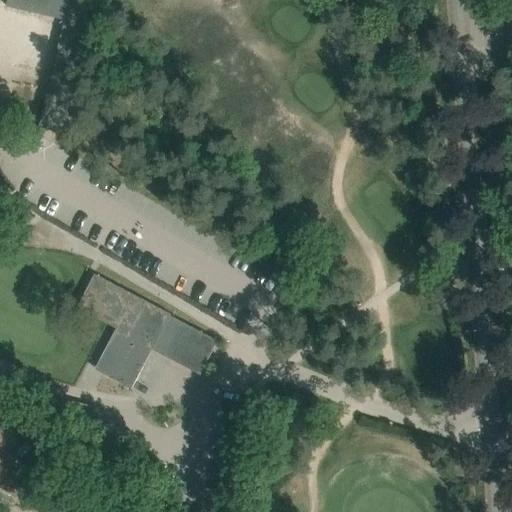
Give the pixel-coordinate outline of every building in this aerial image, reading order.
[(39,125),(63,131),(93,2),(85,0),(7,0),(6,6),(65,20),(39,125)] [(0,101),(0,110),(25,115),(27,107),(0,101)] [(200,374),(218,341),(170,315),(171,314),(95,274),(81,300),(129,325),(103,373),(131,389),(152,349),(200,374)] [(290,402),(300,406),(303,396),(294,392),(290,402)] [(0,485),(15,495),(31,470),(0,450),(9,436),(0,430),(0,485)] [(53,483),(53,495),(65,494),(65,482),(53,483)] [(74,511),(92,511),(95,506),(80,500),(74,511)]
